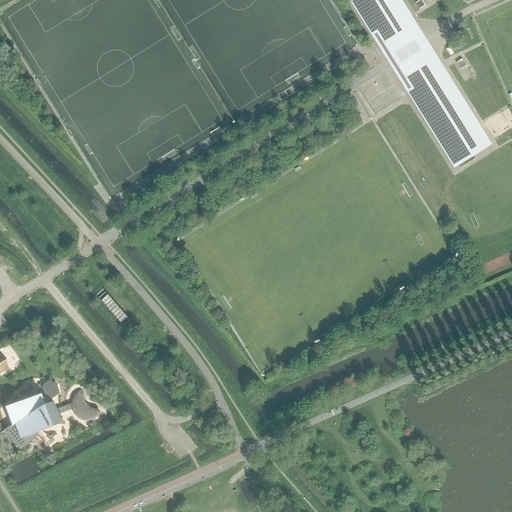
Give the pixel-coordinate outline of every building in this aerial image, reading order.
[(352,0),(350,2),(454,168),(458,165),(460,168),(475,159),(473,156),(491,145),(401,0),(352,0)] [(420,0),(416,3),(419,9),(425,5),(421,0),(420,0)] [(456,63),(460,69),(466,66),(462,59),(456,63)] [(124,222),(123,221),(121,217),(115,221),(118,226),(124,222)] [(107,295),(101,301),(120,323),(127,317),(107,295)] [(46,382),(50,398),(62,396),(59,379),(46,382)] [(75,388),(74,389),(73,390),(72,391),(71,393),(70,394),(70,396),(69,397),(69,399),(68,401),(68,402),(69,404),(69,406),(69,407),(70,409),(71,410),(71,411),(71,412),(72,413),(73,415),(75,416),(76,417),(77,418),(79,418),(80,419),(82,420),(84,420),(85,420),(87,420),(89,420),(90,420),(92,419),(94,419),(95,418),(97,417),(98,416),(99,415),(100,414),(100,413),(100,412),(100,411),(99,411),(99,410),(98,410),(96,409),(95,409),(93,408),(92,407),(90,407),(89,405),(87,404),(86,403),(85,402),(84,400),(83,399),(82,397),(82,396),(81,394),(81,392),(81,390),(80,389),(79,388),(78,388),(77,387),(76,388),(75,388)] [(53,402),(44,407),(40,397),(6,410),(11,426),(7,429),(0,433),(3,432),(7,429),(17,444),(30,437),(34,434),(34,433),(60,422),(58,416),(56,410),(53,402)] [(56,410),(58,416),(71,411),(71,410),(70,409),(69,407),(69,406),(56,410)] [(7,429),(3,432),(19,450),(20,451),(29,444),(33,440),(30,437),(17,444),(7,429)]
